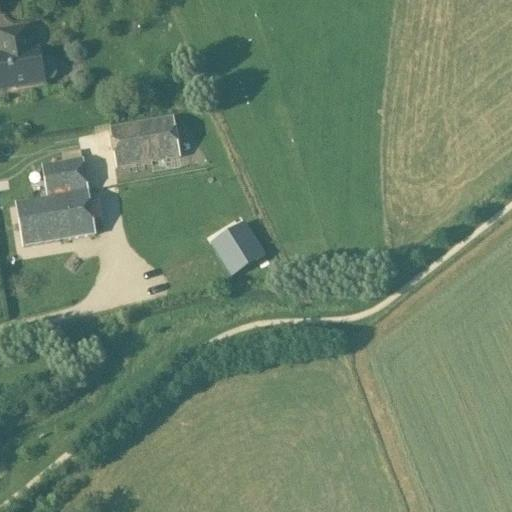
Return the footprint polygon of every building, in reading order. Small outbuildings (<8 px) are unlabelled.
[(0,95),(46,87),(46,82),(53,81),(56,77),(54,63),(50,61),(42,62),(40,49),(34,50),(30,27),(0,32),(0,95)] [(174,120),(110,131),(116,172),(151,166),(152,175),(180,171),(178,162),(181,161),(174,120)] [(48,203),(17,208),(24,250),(95,239),(82,163),(43,170),(48,203)] [(244,226),(210,247),(232,281),(266,260),(244,226)] [(167,266),(175,296),(221,283),(213,254),(167,266)]
